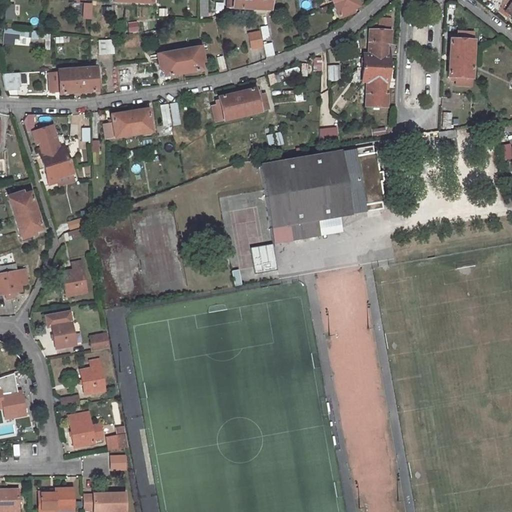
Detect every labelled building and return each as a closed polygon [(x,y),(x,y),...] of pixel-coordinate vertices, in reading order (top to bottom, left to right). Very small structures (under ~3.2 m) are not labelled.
[(207,16),(207,0),(198,0),(198,16),(207,16)] [(227,0),(227,8),(270,11),(270,0),(227,0)] [(337,17),(351,13),(350,10),(357,7),(354,0),(340,0),(332,3),(337,17)] [(246,33),(250,49),(262,46),(259,31),(246,33)] [(366,82),(365,106),(386,107),(386,95),(384,95),(384,89),(387,89),(388,50),(386,50),(386,44),(389,44),(389,32),(368,31),(367,55),(362,55),(361,82),(366,82)] [(457,39),(449,39),(447,77),(455,77),(455,85),(471,86),(473,32),(458,32),(457,39)] [(266,56),(273,55),(270,42),(263,44),(266,56)] [(163,76),(201,69),(200,63),(203,62),(201,50),(207,49),(206,45),(150,56),(150,59),(157,58),(159,70),(162,69),(163,76)] [(320,59),(312,59),(312,71),(319,71),(320,59)] [(98,68),(57,71),(58,78),(54,78),(55,88),(58,88),(59,94),(96,91),(95,83),(99,83),(98,68)] [(19,74),(2,75),(5,91),(17,91),(19,86),(19,74)] [(211,105),(215,122),(267,109),(263,93),(255,95),(254,88),(218,97),(219,104),(211,105)] [(147,110),(110,115),(111,123),(102,124),(105,140),(151,133),(149,123),(152,122),(151,113),(148,113),(147,110)] [(59,149),(52,126),(32,133),(36,144),(38,143),(40,149),(37,149),(48,184),(57,181),(57,179),(73,174),(64,148),(59,149)] [(319,129),(319,144),(338,143),(337,129),(319,129)] [(438,140),(456,137),(455,130),(437,133),(438,140)] [(503,161),(510,159),(511,171),(511,149),(509,150),(509,145),(501,146),(503,161)] [(373,153),(372,146),(259,166),(270,228),(304,222),(305,229),(319,226),(318,220),(383,208),(382,202),(385,202),(381,182),(384,182),(382,172),(379,172),(376,152),(373,153)] [(41,230),(35,210),(30,193),(22,195),(21,192),(10,196),(9,190),(5,191),(21,242),(30,239),(29,237),(35,235),(34,233),(41,230)] [(62,273),(66,296),(86,292),(80,260),(71,262),(73,270),(62,273)] [(25,269),(0,274),(0,295),(21,291),(19,281),(27,279),(25,269)] [(52,327),(56,349),(76,345),(69,312),(45,317),(47,328),(52,327)] [(106,335),(90,338),(93,352),(109,349),(106,335)] [(90,370),(80,372),(84,395),(104,390),(98,359),(89,361),(90,370)] [(0,387),(0,391),(5,419),(25,415),(21,392),(10,394),(8,386),(0,387)] [(73,447),(93,444),(87,412),(67,416),(73,447)] [(123,427),(116,429),(117,436),(107,438),(109,451),(127,448),(123,427)] [(55,511),(72,510),(71,488),(54,489),(53,492),(37,492),(38,511),(55,511)] [(0,510),(2,511),(2,508),(18,507),(17,490),(0,489),(0,510)] [(90,511),(123,511),(123,492),(106,492),(106,495),(90,496),(90,494),(81,495),(81,510),(91,509),(90,511)]
